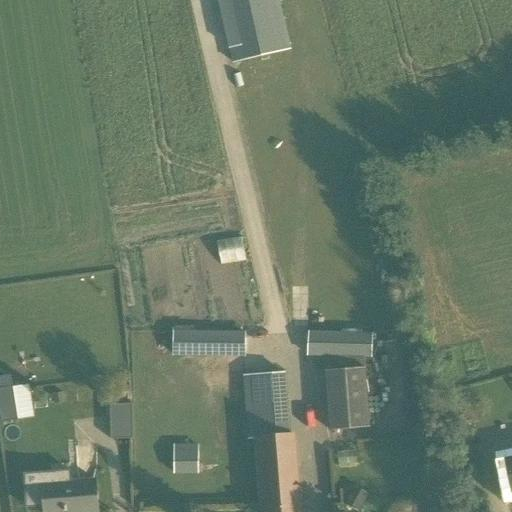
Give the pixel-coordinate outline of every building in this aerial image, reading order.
[(291,51),(279,0),(219,0),(234,62),(291,51)] [(173,329),(172,356),(244,357),(244,330),(173,329)] [(370,428),(365,356),(373,356),(373,333),(307,332),(307,355),(325,355),(330,431),(370,428)] [(282,374),(243,377),(249,437),(287,433),(282,374)] [(12,388),(0,389),(0,414),(1,423),(18,420),(12,388)] [(54,404),(65,402),(64,393),(53,394),(54,404)] [(133,405),(111,405),(111,414),(133,414),(133,405)] [(300,511),(294,434),(258,436),(262,509),(265,509),(265,511),(300,511)] [(197,444),(174,445),(176,472),(198,471),(197,444)] [(511,495),(511,456),(503,459),(510,496),(511,495)] [(98,511),(97,481),(75,483),(74,470),(27,473),(29,507),(44,506),(44,511),(98,511)] [(353,489),(344,504),(357,511),(366,497),(353,489)]
